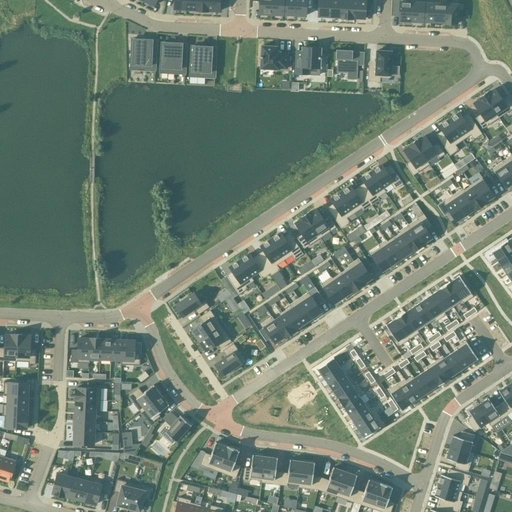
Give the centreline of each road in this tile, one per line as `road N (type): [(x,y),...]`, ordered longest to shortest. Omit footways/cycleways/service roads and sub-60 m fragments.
road 1 (residential): [(138,306),(484,70)]
road 2 (residential): [(216,419),(234,399),(511,213)]
road 3 (residential): [(422,486),(336,446),(251,435),(216,419)]
road 4 (residential): [(27,505),(60,426),(60,317)]
road 5 (residential): [(422,486),(451,405),(511,363)]
road 6 (residential): [(383,38),(238,30)]
road 7 (residential): [(216,419),(177,389),(138,306)]
road 8 (residential): [(238,30),(155,24),(109,6)]
